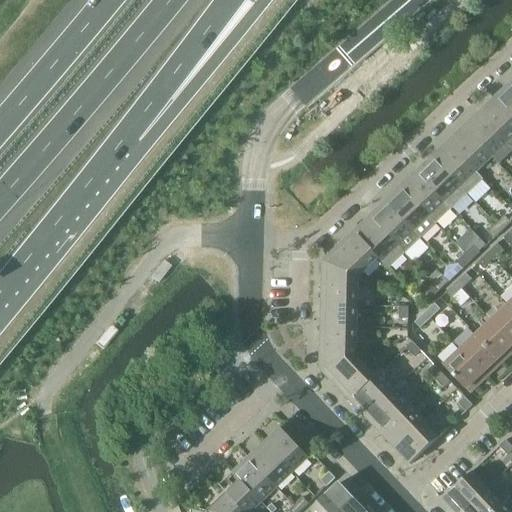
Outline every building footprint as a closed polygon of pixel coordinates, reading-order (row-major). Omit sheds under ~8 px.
[(511,85),(511,84),(495,99),(511,116),(511,85)] [(511,116),(495,99),(480,114),(511,147),(511,116)] [(464,129),(492,158),(499,165),(511,152),(511,147),(480,114),(464,129)] [(492,158),(464,129),(448,144),(476,173),(492,158)] [(476,173),(448,144),(433,158),(467,195),(483,180),(476,173)] [(417,173),(445,202),(451,210),(467,195),(433,158),(417,173)] [(417,173),(401,188),(429,217),(445,202),(417,173)] [(401,188),(386,203),(420,239),(436,224),(429,217),(401,188)] [(386,203),(370,218),(405,254),(420,239),(386,203)] [(505,217),(496,225),(502,232),(511,223),(505,217)] [(353,234),(378,259),(388,270),(405,254),(370,218),(353,234)] [(502,232),(496,225),(488,233),(494,240),(502,232)] [(353,234),(323,263),(358,278),(378,259),(353,234)] [(503,251),(497,245),(487,254),(493,260),(503,251)] [(473,247),(465,255),(471,261),(480,253),(473,247)] [(493,260),(487,254),(477,264),(483,270),(493,260)] [(471,261),(465,255),(456,263),(462,269),(471,261)] [(358,278),(323,263),(322,306),(357,307),(358,278)] [(456,284),(461,290),(472,280),(466,274),(456,284)] [(433,284),(440,291),(448,283),(442,276),(433,284)] [(440,291),(433,284),(425,293),(431,299),(440,291)] [(461,290),(456,284),(446,294),(451,300),(461,290)] [(440,310),(435,304),(423,315),(429,321),(440,310)] [(322,306),(321,327),(357,328),(357,307),(322,306)] [(511,311),(508,307),(492,322),(511,342),(511,311)] [(408,320),(408,311),(408,308),(399,308),(399,320),(408,320)] [(420,329),(429,321),(423,315),(414,323),(420,329)] [(511,342),(492,322),(476,337),(502,364),(511,353),(511,342)] [(321,327),(320,371),(356,357),(357,328),(321,327)] [(476,337),(461,351),(486,378),(502,364),(476,337)] [(421,351),(412,343),(406,349),(414,358),(421,351)] [(486,378),(461,351),(444,367),(470,394),(486,378)] [(375,377),(356,357),(320,371),(349,401),(375,377)] [(436,380),(442,374),(434,365),(427,372),(436,380)] [(378,374),(375,377),(349,401),(365,418),(394,390),(378,374)] [(450,383),(442,374),(436,380),(444,389),(450,383)] [(394,390),(365,418),(380,433),(409,406),(394,390)] [(472,406),(464,397),(458,404),(466,412),(472,406)] [(424,421),(409,406),(380,433),(395,449),(424,421)] [(431,414),(424,421),(395,449),(410,465),(447,431),(431,414)] [(280,428),(264,444),(292,473),(308,458),(280,428)] [(511,447),(506,441),(499,447),(507,456),(511,451),(511,447)] [(292,473),(264,444),(248,459),(277,488),(292,473)] [(248,459),(233,474),(261,503),(277,488),(248,459)] [(454,511),(463,511),(488,489),(472,472),(443,500),(454,511)] [(335,479),(329,473),(320,481),(326,487),(335,479)] [(231,489),(207,511),(208,511),(251,511),(261,503),(233,474),(225,482),(231,489)] [(495,482),(488,489),(463,511),(494,511),(503,504),(510,497),(495,482)] [(310,511),(341,511),(355,500),(339,483),(310,511)] [(299,511),(300,511),(308,504),(302,498),(294,506),(299,511)] [(366,511),(355,500),(341,511),(366,511)]
